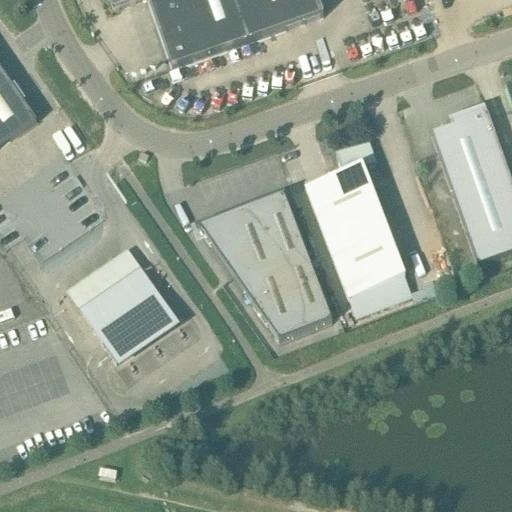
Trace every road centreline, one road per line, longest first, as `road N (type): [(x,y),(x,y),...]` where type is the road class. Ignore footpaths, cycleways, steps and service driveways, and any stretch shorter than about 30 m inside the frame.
road 1 (unclassified): [(45,0),(57,34),(122,125),(183,151),(511,41)]
road 2 (unclassified): [(261,387),(511,291)]
